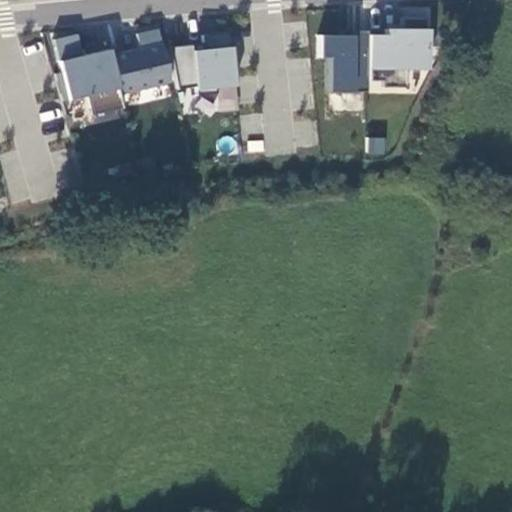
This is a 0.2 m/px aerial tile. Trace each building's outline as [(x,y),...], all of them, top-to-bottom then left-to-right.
[(384,37),(367,37),(366,83),(382,83),(381,90),(404,90),(405,71),(426,71),(426,20),(399,19),(399,31),(384,31),(384,37)] [(139,48),(109,55),(118,94),(169,82),(156,29),(135,33),(139,48)] [(60,70),(53,72),(61,101),(86,95),(90,115),(121,108),(118,94),(109,55),(108,49),(81,55),(76,31),(52,36),(60,70)] [(191,44),(168,46),(176,89),(194,86),(195,95),(215,93),(215,87),(234,85),(228,32),(200,35),(202,49),(192,50),(191,44)] [(366,93),(366,83),(367,37),(316,35),(316,57),(328,58),(327,92),(366,93)] [(365,153),(385,153),(385,137),(366,137),(365,153)]
